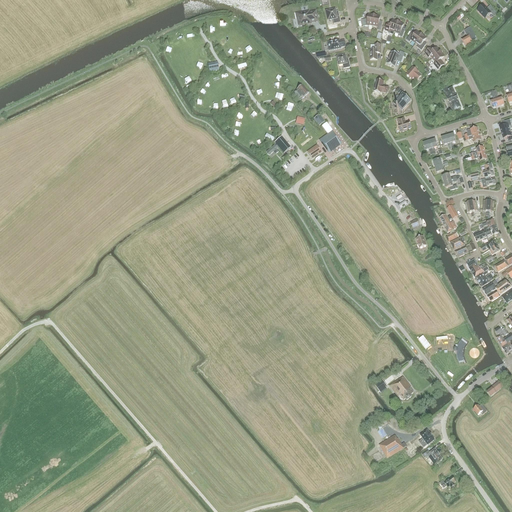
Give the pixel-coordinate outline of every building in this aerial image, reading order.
[(483,5),(477,11),(485,19),(491,13),(494,17),(497,14),(491,7),(488,10),(483,5)] [(336,12),(335,10),(326,11),(328,20),(333,19),(334,24),(340,23),(338,14),(336,12)] [(317,21),(315,12),(309,13),(308,12),(300,14),(300,13),(296,14),(297,18),(298,18),(299,26),(311,24),(311,23),(317,21)] [(369,25),(372,26),(374,16),(369,15),(368,19),(361,20),(363,27),(367,26),(369,26),(369,25)] [(374,16),(372,26),(378,27),(377,30),(381,31),(383,22),(379,21),(380,17),(374,16)] [(394,32),(398,22),(393,20),(391,24),(388,23),(385,31),(388,32),(389,30),(394,32)] [(404,25),(398,22),(394,32),(400,34),(399,36),(402,38),(405,30),(402,28),(404,25)] [(472,30),(466,34),(468,37),(462,41),(465,46),(472,42),(476,40),(474,37),(475,37),(472,30)] [(411,40),(415,43),(421,35),(417,32),(414,35),(411,33),(407,40),(410,42),(411,40)] [(421,35),(415,43),(418,45),(417,47),(422,51),(427,44),(424,42),(426,38),(421,35)] [(339,40),(327,43),(329,51),(341,49),(341,48),(345,47),(344,41),(340,42),(339,40)] [(381,53),(381,45),(375,45),(375,50),(370,50),(370,60),(377,60),(377,54),(381,53)] [(430,56),(432,59),(440,52),(437,48),(433,50),(431,48),(425,53),(427,56),(429,58),(430,56)] [(404,53),(400,52),(399,55),(391,52),(391,53),(388,60),(387,60),(387,62),(387,63),(387,64),(388,65),(390,66),(391,66),(395,67),(394,67),(397,61),(401,62),(402,60),(404,53)] [(440,52),(432,59),(436,63),(434,65),(436,68),(438,70),(445,65),(443,62),(441,60),(444,57),(440,52)] [(348,60),(345,58),(345,56),(337,57),(338,65),(342,64),(343,69),(350,68),(348,60)] [(209,72),(219,70),(217,62),(208,64),(209,72)] [(418,72),(413,67),(406,75),(412,80),(414,77),(417,81),(421,76),(418,73),(418,72)] [(387,94),(389,87),(385,86),(385,87),(383,86),(384,82),(377,80),(376,84),(375,84),(374,91),(381,93),(381,92),(387,94)] [(295,91),(293,93),(299,101),(302,99),(309,92),(302,85),(295,91)] [(444,92),(448,102),(451,109),(447,111),(448,114),(449,113),(450,113),(453,112),(461,108),(458,101),(456,96),(455,96),(452,89),(444,92)] [(403,93),(399,97),(396,98),(396,100),(393,104),(396,106),(394,107),(398,111),(400,109),(402,111),(411,101),(403,93)] [(495,97),(499,107),(504,105),(502,98),(499,99),(498,96),(495,97)] [(493,98),(494,101),(490,102),(493,109),(499,107),(495,97),(493,98)] [(314,119),(319,126),(324,122),(318,115),(314,119)] [(405,121),(404,117),(397,119),(399,125),(398,125),(401,132),(408,130),(411,129),(409,122),(405,123),(404,121),(405,121)] [(504,126),(499,127),(501,133),(510,131),(509,127),(511,127),(510,120),(502,122),(504,126)] [(468,134),(464,135),(465,138),(479,134),(477,128),(467,131),(468,134)] [(510,131),(501,133),(503,139),(507,138),(508,142),(511,140),(511,133),(511,134),(510,131)] [(479,134),(465,138),(463,139),(464,142),(473,139),(474,142),(481,140),(479,134)] [(335,136),(329,135),(324,138),(323,141),(323,144),(326,149),(332,150),(337,147),(338,141),(335,136)] [(449,150),(451,149),(448,137),(442,138),(444,145),(447,144),(449,150)] [(281,138),(275,142),(277,145),(276,146),(277,148),(279,147),(284,153),(290,148),(281,138)] [(433,155),(429,142),(424,144),(426,151),(429,150),(431,155),(433,155)] [(277,148),(276,146),(275,145),(266,152),(269,155),(274,151),(276,154),(278,152),(276,149),(277,148)] [(321,152),(318,147),(315,149),(315,147),(307,153),(312,159),(321,152)] [(471,158),(485,153),(483,147),(476,149),(477,152),(470,155),(471,158)] [(487,160),(485,153),(471,158),(472,160),(479,158),(480,162),(487,160)] [(488,177),(494,176),(491,164),(485,165),(486,169),(483,170),(484,176),(485,178),(488,177)] [(457,182),(457,179),(444,183),(446,188),(449,187),(450,191),(458,189),(457,185),(453,186),(452,183),(457,182)] [(443,225),(449,222),(445,215),(440,218),(441,221),(443,225)] [(419,226),(417,220),(411,222),(413,228),(419,226)] [(490,228),(496,226),(493,220),(486,223),(487,225),(489,229),(490,228)] [(450,223),(449,222),(443,225),(448,233),(457,228),(453,221),(450,223)] [(487,238),(493,235),(499,233),(496,226),(490,228),(491,229),(489,230),(488,228),(484,230),(487,238)] [(476,242),(482,240),(487,238),(484,230),(473,234),(476,242)] [(459,238),(456,232),(451,235),(450,234),(447,235),(448,236),(446,237),(449,243),(459,238)] [(423,236),(416,239),(419,249),(427,246),(423,236)] [(463,237),(450,244),(454,251),(465,246),(463,243),(465,242),(463,237)] [(488,248),(489,251),(497,246),(494,241),(481,249),(482,251),(486,249),(488,248)] [(469,253),(465,246),(454,251),(457,256),(459,256),(460,257),(469,253)] [(497,246),(489,251),(492,256),(500,251),(497,246)] [(475,278),(483,273),(479,268),(474,259),(467,264),(469,268),(475,278)] [(498,273),(508,267),(504,261),(495,267),(498,273)] [(479,268),(483,273),(489,270),(486,266),(485,267),(484,265),(479,268)] [(511,267),(506,272),(502,274),(504,277),(508,275),(510,277),(511,278),(511,277),(511,267)] [(486,278),(485,278),(484,276),(488,274),(486,272),(475,279),(481,288),(489,283),(494,279),(491,274),(486,278)] [(487,296),(496,289),(497,288),(499,287),(495,281),(492,284),(483,290),(486,296),(487,296)] [(505,282),(499,287),(497,288),(496,289),(500,296),(511,288),(505,282)] [(491,302),(500,296),(496,289),(487,296),(488,297),(487,297),(491,302)] [(511,300),(511,289),(502,297),(507,304),(511,300)] [(507,345),(504,340),(502,337),(505,336),(503,333),(496,338),(502,348),(507,345)] [(511,335),(511,334),(504,340),(507,345),(502,348),(506,355),(511,351),(511,335)] [(411,387),(404,377),(400,380),(400,379),(389,386),(398,397),(400,396),(403,400),(405,399),(407,400),(412,397),(410,395),(414,393),(410,388),(411,387)] [(491,391),(493,390),(501,384),(498,379),(489,386),(490,386),(488,387),(491,391)] [(382,380),(375,386),(381,393),(387,389),(385,387),(387,386),(382,380)] [(490,393),(491,391),(488,387),(486,388),(478,394),(481,399),(490,393)] [(487,412),(482,405),(479,407),(478,406),(473,409),(478,416),(481,413),(482,416),(487,412)] [(389,424),(385,418),(369,428),(372,434),(389,424)] [(421,445),(424,448),(428,445),(435,440),(427,430),(420,436),(423,439),(420,442),(422,445),(421,445)] [(397,439),(395,436),(379,445),(387,458),(404,449),(403,448),(407,446),(404,443),(401,445),(398,439),(397,439)] [(443,460),(435,450),(430,453),(430,454),(427,455),(430,459),(427,461),(430,464),(432,463),(434,465),(437,463),(437,464),(443,460)] [(456,482),(453,478),(450,480),(449,480),(444,483),(443,481),(440,484),(443,489),(447,487),(448,488),(450,487),(451,489),(455,486),(454,484),(456,482)]
